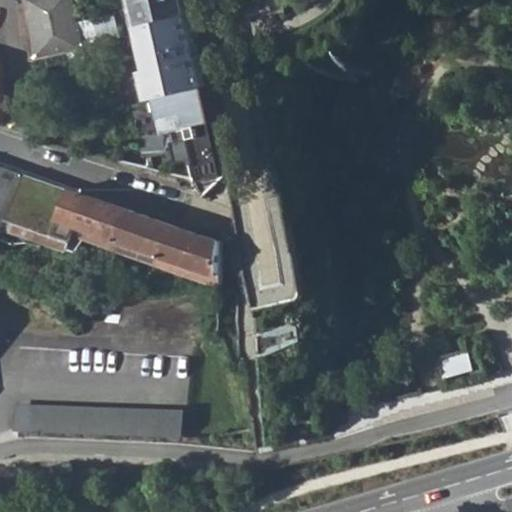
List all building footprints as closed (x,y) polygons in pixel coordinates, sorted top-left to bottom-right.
[(75,0),(26,0),(34,63),(86,51),(75,0)] [(190,15),(186,0),(136,0),(143,27),(190,15)] [(285,0),(237,0),(241,14),(286,4),(285,0)] [(241,14),(243,22),(290,11),(287,3),(241,14)] [(208,90),(193,26),(153,36),(167,99),(208,90)] [(167,134),(216,123),(208,90),(167,99),(147,103),(149,108),(137,111),(143,135),(167,134)] [(143,135),(140,135),(146,153),(169,152),(169,149),(179,147),(183,162),(198,159),(205,181),(229,176),(216,123),(167,134),(143,135)] [(26,174),(0,164),(0,243),(2,245),(11,219),(26,174)] [(81,225),(91,196),(26,174),(11,219),(75,241),(81,225)] [(120,238),(129,209),(91,196),(81,225),(120,238)] [(166,253),(175,225),(129,209),(120,238),(166,253)] [(224,242),(175,225),(166,253),(225,274),(224,242)] [(468,361),(440,369),(445,388),(473,379),(468,361)] [(19,429),(186,434),(187,406),(20,401),(19,429)]
